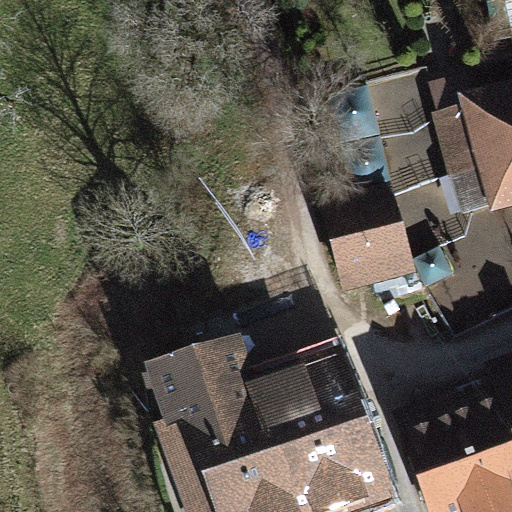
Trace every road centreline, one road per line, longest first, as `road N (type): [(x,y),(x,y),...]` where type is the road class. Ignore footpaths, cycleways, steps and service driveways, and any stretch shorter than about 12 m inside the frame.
road 1 (track): [(251,0),(327,300),(369,391)]
road 2 (track): [(369,391),(511,335)]
